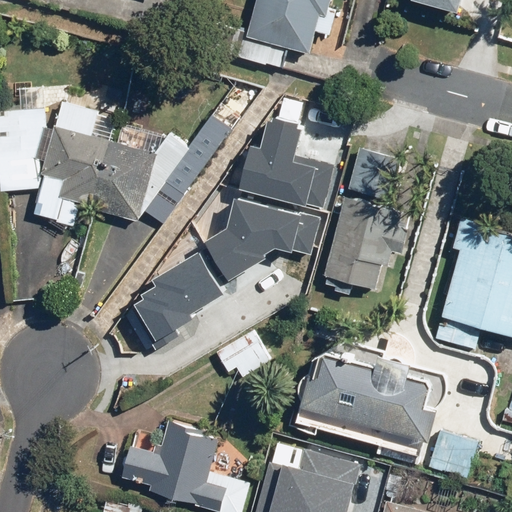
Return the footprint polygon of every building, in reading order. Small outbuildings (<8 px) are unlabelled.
[(332,0),(256,0),(247,35),(311,52),(317,31),(330,34),(337,7),(331,5),(332,0)] [(139,221),(167,181),(185,194),(233,128),(215,115),(191,148),(171,132),(155,153),(111,141),(116,140),(115,127),(97,122),(100,111),(64,100),(59,118),(56,127),(54,131),(47,128),(45,107),(0,110),(0,162),(2,191),(39,188),(42,177),(40,149),(48,152),(47,154),(46,165),(46,174),(34,214),(76,226),(82,205),(139,221)] [(258,140),(248,178),(326,198),(335,160),(294,150),(300,126),(275,119),(268,142),(258,140)] [(403,159),(361,148),(351,188),(392,199),(403,159)] [(236,217),(211,233),(235,271),(272,248),(269,243),(283,234),(313,242),(321,213),(242,193),(236,217)] [(405,210),(340,193),(319,274),(326,276),(324,282),(337,286),(336,292),(368,300),(369,294),(374,295),(382,264),(390,266),(394,251),(403,253),(410,226),(401,224),(405,210)] [(511,231),(468,220),(437,338),(476,348),(482,327),(511,334),(511,231)] [(154,294),(137,304),(159,342),(180,330),(173,319),(182,313),(184,317),(197,310),(194,305),(231,284),(208,244),(164,269),(168,276),(150,286),(154,294)] [(296,421),(422,455),(420,463),(468,476),(478,441),(433,428),(438,408),(443,402),(448,393),(449,382),(446,372),(416,364),(417,358),(415,346),(410,338),(402,332),(393,329),(387,350),(347,339),(314,358),(296,421)] [(254,330),(218,352),(229,370),(237,366),(244,378),(272,360),(254,330)] [(242,511),(251,481),(212,470),(222,433),(170,419),(160,454),(132,446),(123,476),(151,484),(150,489),(197,502),(196,506),(219,511),(242,511)] [(349,511),(364,457),(312,443),(306,466),(273,457),(258,511),(349,511)] [(453,511),(391,495),(385,511),(453,511)]
